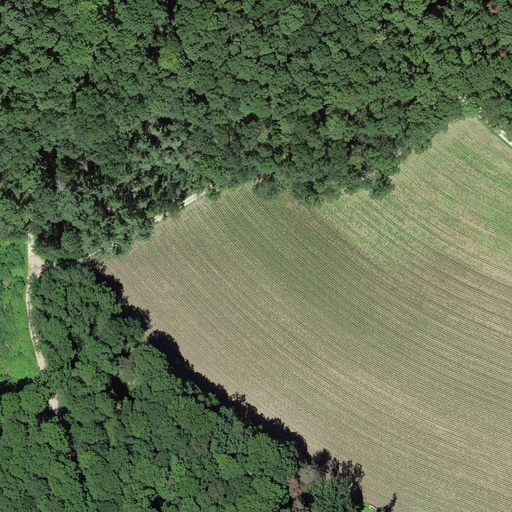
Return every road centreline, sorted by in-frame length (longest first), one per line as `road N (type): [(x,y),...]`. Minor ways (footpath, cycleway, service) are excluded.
road 1 (track): [(91,511),(27,319),(23,278),(43,170),(111,0)]
road 2 (track): [(23,278),(102,252),(251,169),(332,181),(366,174),(461,93)]
road 3 (track): [(396,0),(461,93),(511,141)]
